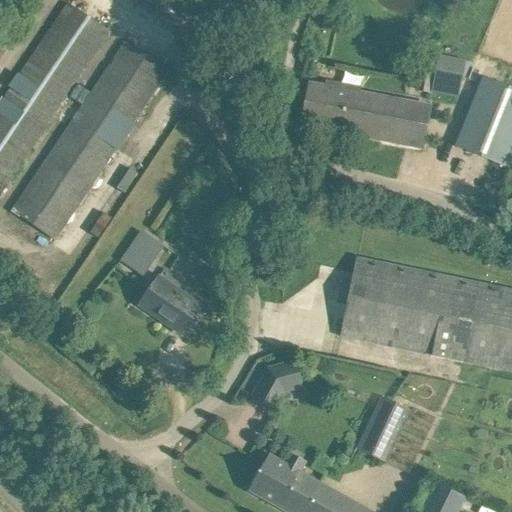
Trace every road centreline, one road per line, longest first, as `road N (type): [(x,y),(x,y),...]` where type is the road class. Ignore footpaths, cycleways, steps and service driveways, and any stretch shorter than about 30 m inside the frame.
road 1 (unknown): [(91,0),(148,29),(188,74),(92,255)]
road 2 (unknown): [(250,337),(384,352),(421,375),(372,511)]
road 3 (unclassified): [(171,438),(242,365),(264,162)]
road 4 (unclassified): [(511,234),(400,187),(264,162)]
road 5 (unclassified): [(171,438),(145,469),(0,359)]
road 6 (unclassified): [(264,162),(305,0)]
